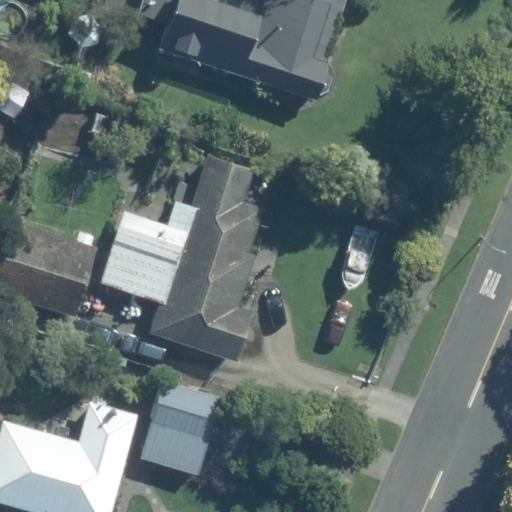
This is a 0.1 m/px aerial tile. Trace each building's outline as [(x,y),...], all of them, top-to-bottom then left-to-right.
[(137,0),(132,14),(167,26),(159,46),(312,102),(344,10),(348,0),(137,0)] [(251,167),(204,153),(198,172),(181,167),(164,222),(120,209),(97,284),(160,302),(149,337),(234,363),(249,313),(232,308),(262,211),(240,204),(251,167)] [(93,250),(2,219),(0,224),(0,293),(70,317),(93,250)] [(218,396),(161,378),(137,456),(194,473),(218,396)] [(0,507),(19,511),(108,511),(132,415),(84,403),(75,439),(0,420),(0,507)]
